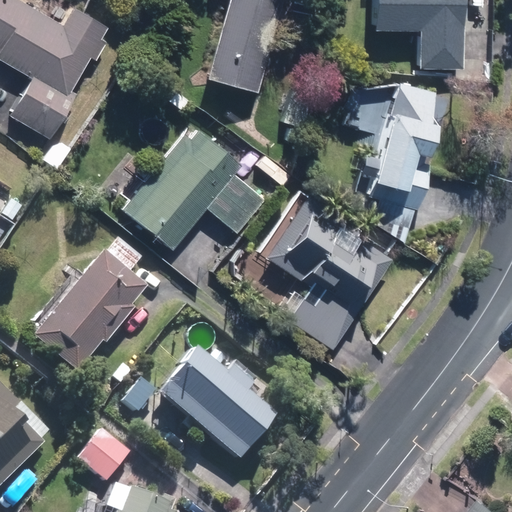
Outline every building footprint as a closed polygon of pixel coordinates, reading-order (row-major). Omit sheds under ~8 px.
[(63,20),(27,0),(0,0),(0,56),(31,75),(10,111),(52,135),(78,90),(72,87),(91,54),(97,58),(107,40),(101,36),(108,23),(73,3),(63,20)] [(228,0),(208,75),(259,89),(282,0),(228,0)] [(374,0),(374,26),(419,27),(418,63),(463,65),(464,0),(374,0)] [(435,87),(400,77),(379,154),(366,150),(361,169),(374,172),(368,192),(379,195),(373,216),(411,226),(428,163),(416,160),(419,147),(430,150),(444,97),(434,94),(435,87)] [(311,92),(292,87),(284,117),(291,119),(286,138),(298,141),(311,92)] [(122,207),(172,247),(206,204),(238,229),(266,194),(234,170),(242,160),(192,121),(122,207)] [(308,190),(265,253),(309,282),(287,314),(332,345),(392,256),(338,219),(342,213),(308,190)] [(148,285),(104,248),(33,334),(78,371),(148,285)] [(277,412),(197,344),(159,389),(239,456),(277,412)] [(48,430),(0,381),(0,484),(46,440),(42,436),(48,430)] [(78,457),(107,480),(131,450),(101,427),(78,457)] [(175,511),(180,501),(129,482),(117,511),(175,511)] [(506,511),(486,496),(473,511),(506,511)]
